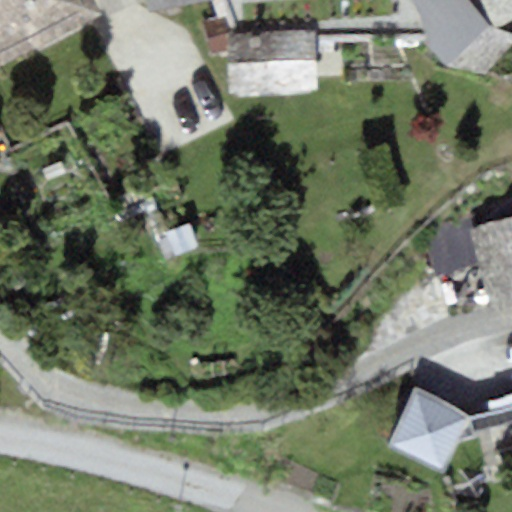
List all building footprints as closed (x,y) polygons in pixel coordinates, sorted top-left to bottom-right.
[(0,0),(0,69),(99,16),(90,0),(0,0)] [(140,0),(144,15),(211,0),(140,0)] [(406,0),(426,40),(441,66),(487,81),(511,50),(511,40),(484,29),(460,0),(406,0)] [(511,0),(481,0),(494,29),(511,20),(511,0)] [(311,33),(230,37),(231,94),(312,91),(311,33)] [(511,217),(466,230),(477,273),(511,264),(511,217)] [(511,310),(511,264),(477,273),(489,317),(511,310)] [(473,419),(412,389),(383,447),(445,477),(473,419)]
